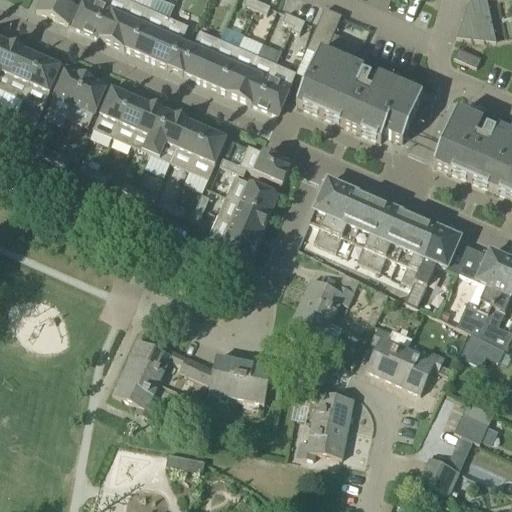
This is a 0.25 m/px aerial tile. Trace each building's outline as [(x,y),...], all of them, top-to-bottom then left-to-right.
[(80,0),(42,0),(36,15),(68,29),(80,0)] [(86,0),(73,31),(92,40),(109,0),(86,0)] [(99,43),(111,49),(130,6),(116,0),(109,0),(92,40),(99,43)] [(485,0),(482,0),(467,7),(456,42),(495,46),(485,0)] [(243,9),(254,14),(258,6),(246,1),(243,9)] [(124,54),(131,57),(149,14),(130,6),(111,49),(123,54),(124,54)] [(270,11),(258,6),(254,14),(266,19),(270,11)] [(324,13),(306,53),(317,58),(318,56),(324,58),(341,20),(324,13)] [(149,14),(131,57),(150,65),(169,23),(149,14)] [(296,22),(285,18),(281,26),(293,31),(296,22)] [(299,38),(304,27),(304,26),(296,22),(293,31),(291,35),(299,38)] [(182,79),(199,87),(217,44),(199,36),(193,50),(181,46),(187,31),(169,23),(150,65),(167,73),(180,79),(182,80),(182,79)] [(199,87),(219,95),(237,52),(217,44),(199,87)] [(22,53),(3,45),(0,52),(0,94),(4,96),(22,53)] [(226,98),(238,104),(256,61),(237,52),(219,95),(226,98)] [(42,62),(22,53),(4,96),(23,104),(42,62)] [(457,53),(453,62),(476,73),(480,63),(457,53)] [(377,82),(368,78),(366,81),(352,75),(354,72),(324,58),(318,56),(317,58),(295,109),(380,146),(383,138),(402,147),(422,101),(377,81),(377,82)] [(250,109),(257,112),(275,69),(256,61),(238,104),(250,109)] [(61,70),(42,62),(23,104),(42,112),(61,70)] [(295,78),(275,69),(257,112),(277,120),(295,78)] [(67,123),(86,81),(66,73),(48,115),(67,123)] [(105,90),(86,81),(67,123),(87,132),(93,118),(105,90)] [(112,143),(130,101),(111,92),(99,120),(93,135),(112,143)] [(149,109),(130,101),(112,143),(131,151),(149,109)] [(168,117),(149,109),(131,151),(150,160),(168,117)] [(511,140),(505,138),(503,141),(488,134),(490,131),(482,128),(482,127),(455,116),(432,169),(511,203),(511,140)] [(188,126),(168,117),(150,160),(169,168),(188,126)] [(207,134),(188,126),(169,168),(188,176),(207,134)] [(0,141),(5,144),(8,137),(0,132),(0,141)] [(226,142),(207,134),(188,176),(207,184),(226,142)] [(5,144),(17,149),(20,142),(8,137),(5,144)] [(38,158),(50,163),(53,156),(42,151),(38,158)] [(245,173),(254,177),(281,190),(286,178),(288,173),(286,168),(277,164),(248,151),(239,171),(245,173)] [(62,169),(62,168),(65,161),(53,156),(50,163),(62,169)] [(230,175),(233,168),(222,163),(219,170),(230,175)] [(242,181),(245,173),(239,171),(233,168),(230,175),(242,181)] [(82,178),(94,183),(97,175),(85,170),(82,178)] [(94,183),(106,188),(109,181),(97,175),(94,183)] [(226,200),(268,220),(269,219),(268,219),(276,200),(234,182),(226,200)] [(327,186),(308,228),(319,233),(313,248),(324,252),(349,195),(327,186)] [(121,194),(132,199),(136,192),(124,187),(121,194)] [(132,199),(144,205),(147,197),(136,192),(132,199)] [(371,205),(349,195),(324,252),(336,258),(342,243),(352,248),(371,205)] [(201,200),(196,212),(203,215),(209,203),(201,200)] [(218,220),(260,239),(262,232),(263,232),(268,220),(226,200),(218,220)] [(159,211),(171,216),(174,209),(162,204),(159,211)] [(357,267),(368,272),(393,215),(371,205),(352,248),(363,252),(357,267)] [(186,214),(174,209),(171,216),(182,221),(186,214)] [(198,228),(203,215),(196,212),(191,225),(198,228)] [(415,224),(393,215),(368,272),(380,277),(386,262),(396,267),(415,224)] [(209,239),(251,258),(251,259),(257,245),(260,239),(218,220),(209,239)] [(415,224),(396,267),(406,271),(400,286),(412,291),(414,286),(436,233),(415,224)] [(436,269),(457,278),(468,252),(457,247),(459,244),(436,233),(414,286),(426,292),(436,269)] [(215,265),(243,277),(251,258),(209,239),(201,259),(203,260),(200,268),(212,273),(215,265)] [(457,278),(477,287),(485,291),(477,311),(467,307),(455,333),(479,344),(486,328),(485,327),(511,266),(489,257),(487,260),(468,252),(457,278)] [(479,344),(504,355),(511,339),(497,333),(510,302),(511,302),(511,266),(485,327),(486,328),(479,344)] [(310,284),(298,312),(331,326),(339,307),(347,310),(353,297),(338,290),(336,296),(310,284)] [(285,339),(310,350),(318,354),(316,359),(315,359),(323,363),(330,350),(322,346),(331,326),(298,312),(285,339)] [(376,350),(365,375),(392,387),(407,353),(388,345),(391,338),(377,332),(370,347),(376,350)] [(469,340),(458,364),(480,374),(485,363),(497,368),(502,356),(469,340)] [(137,345),(125,373),(158,388),(167,369),(179,375),(209,389),(212,377),(206,375),(207,372),(171,356),(172,357),(170,360),(137,345)] [(392,387),(420,399),(431,374),(437,376),(444,362),(430,355),(427,362),(407,353),(392,387)] [(268,389),(270,377),(271,373),(215,363),(213,375),(212,377),(209,389),(207,400),(263,411),(265,401),(280,404),(282,389),(274,387),(274,390),(268,389)] [(158,388),(125,373),(112,400),(145,415),(142,420),(141,421),(150,424),(156,411),(148,407),(158,388)] [(311,427),(347,434),(353,405),(318,398),(319,392),(319,393),(319,392),(311,390),(308,403),(316,405),(311,427)] [(453,437),(471,446),(479,449),(487,431),(492,419),(467,407),(461,419),(453,437)] [(341,464),(347,434),(311,427),(307,449),(299,448),(297,462),(305,463),(306,457),(341,464)] [(418,488),(443,499),(449,501),(459,478),(453,475),(429,464),(418,488)]
